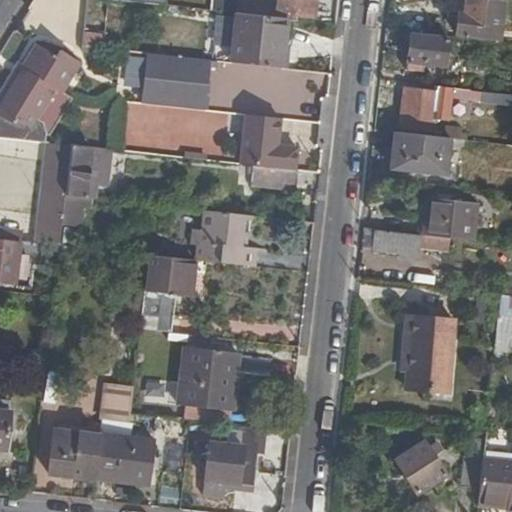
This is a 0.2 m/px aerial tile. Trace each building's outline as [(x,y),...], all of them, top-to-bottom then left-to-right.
[(106,30),(110,0),(86,0),(83,28),(106,30)] [(237,14),(277,19),(277,16),(279,5),(238,0),(236,14),(237,14)] [(277,16),(313,21),(315,0),(279,0),(279,5),(277,16)] [(501,0),(464,0),(464,8),(457,8),(455,29),(498,34),(501,0)] [(231,64),(282,70),(284,46),(287,21),(277,19),(237,14),(231,64)] [(292,47),(295,21),(287,21),(284,46),(292,47)] [(449,36),(411,32),(406,67),(426,68),(427,61),(447,62),(449,36)] [(81,46),(104,49),(106,36),(83,33),(81,46)] [(0,117),(0,138),(42,143),(50,144),(50,128),(47,119),(39,114),(55,88),(62,92),(79,64),(80,60),(61,50),(56,56),(49,48),(36,45),(24,64),(30,67),(23,77),(17,75),(15,74),(0,99),(0,113),(2,114),(0,117)] [(139,89),(141,56),(125,55),(123,88),(139,89)] [(207,61),(145,55),(140,103),(202,109),(207,61)] [(24,64),(17,75),(23,77),(30,67),(24,64)] [(446,83),(435,82),(434,89),(403,87),(400,122),(430,125),(432,106),(444,107),(446,83)] [(446,83),(444,107),(456,108),(458,85),(446,83)] [(279,119),(244,116),(240,163),(251,167),(296,171),(298,146),(277,144),(279,119)] [(451,135),(394,129),(389,164),(448,170),(451,135)] [(32,243),(59,246),(61,226),(65,196),(71,146),(50,144),(42,143),(32,243)] [(71,146),(65,196),(83,198),(85,185),(109,187),(113,151),(71,146)] [(296,171),(251,167),(248,189),(294,194),(296,171)] [(92,210),(93,199),(83,198),(65,196),(61,226),(81,228),(83,209),(92,210)] [(448,235),(473,238),(477,202),(428,196),(423,232),(448,235)] [(246,217),(203,212),(201,231),(189,230),(188,245),(196,246),(195,262),(202,262),(252,268),(254,254),(262,255),(263,250),(244,248),(235,247),(236,235),(245,235),(246,217)] [(417,231),(373,226),(370,247),(398,250),(398,255),(415,257),(416,243),(417,231)] [(416,243),(447,246),(448,235),(423,232),(417,231),(416,243)] [(244,248),(245,235),(236,235),(235,247),(244,248)] [(0,281),(15,283),(20,242),(0,239),(0,281)] [(199,297),(202,262),(195,262),(192,261),(148,256),(140,329),(171,333),(176,295),(199,297)] [(475,317),(488,318),(491,291),(479,289),(475,317)] [(495,349),(511,349),(511,339),(511,296),(497,296),(495,349)] [(433,380),(451,383),(457,319),(409,315),(405,354),(412,354),(411,365),(409,385),(432,388),(433,380)] [(470,343),(468,364),(479,365),(481,344),(470,343)] [(226,390),(233,390),(237,354),(184,347),(180,385),(187,386),(185,409),(223,414),(226,390)] [(451,390),(451,383),(433,380),(432,388),(451,390)] [(187,386),(180,385),(177,409),(185,409),(187,386)] [(131,416),(134,389),(106,386),(104,406),(111,407),(110,422),(130,424),(131,416)] [(230,415),(233,390),(226,390),(223,414),(230,415)] [(0,413),(0,450),(6,451),(10,415),(0,413)] [(266,433),(243,430),(240,449),(207,445),(203,485),(237,489),(238,476),(254,478),(256,456),(263,457),(266,433)] [(484,435),(464,433),(460,480),(479,482),(484,438),(484,435)] [(96,478),(100,437),(79,434),(74,476),(96,478)] [(96,478),(95,480),(148,485),(153,440),(101,435),(100,437),(96,478)] [(502,507),(511,508),(511,441),(484,438),(479,482),(476,497),(503,500),(502,507)] [(398,461),(420,496),(449,477),(427,443),(398,461)] [(252,490),(254,478),(238,476),(237,489),(252,490)] [(476,506),(502,507),(503,500),(476,497),(476,506)]
